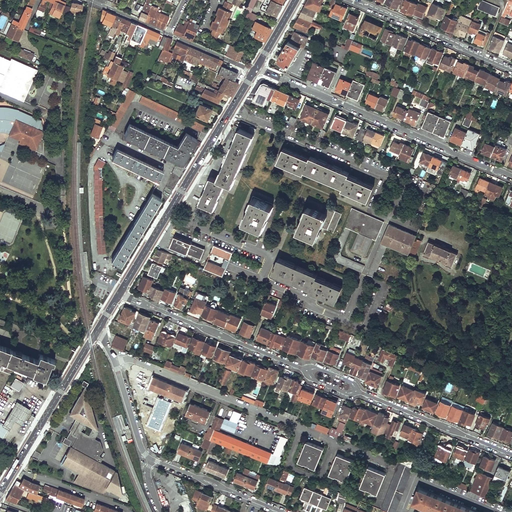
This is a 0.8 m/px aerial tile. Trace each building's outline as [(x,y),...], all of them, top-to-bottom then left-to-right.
[(51,0),(46,12),(49,13),(49,12),(54,0),(42,0),(40,5),(44,8),(46,4),(44,4),(45,0),(51,0)] [(54,0),(49,12),(60,17),(65,5),(66,2),(62,1),(61,3),(59,2),(60,0),(54,0)] [(140,12),(138,17),(144,20),(149,10),(151,6),(148,5),(150,0),(145,0),(143,6),(140,12)] [(280,5),(269,0),(264,0),(263,3),(267,5),(267,6),(266,9),(262,7),(260,10),(275,16),(280,5)] [(307,0),(305,6),(319,12),(322,5),(321,5),(323,0),(307,0)] [(386,0),(386,2),(398,8),(401,0),(386,0)] [(407,0),(405,0),(402,9),(412,14),(416,4),(407,0)] [(481,0),(480,0),(478,6),(490,11),(492,5),(481,0)] [(511,0),(507,0),(503,12),(511,15),(511,0)] [(33,8),(34,4),(29,1),(20,21),(18,25),(24,28),(33,8)] [(232,4),(226,1),(222,9),(220,8),(218,12),(217,11),(215,15),(218,16),(215,22),(213,21),(211,25),(212,25),(211,29),(213,30),(209,37),(215,40),(218,32),(219,32),(222,25),(225,27),(228,20),(225,19),(228,12),(232,4)] [(82,11),(83,4),(72,2),(71,9),(82,11)] [(137,3),(134,9),(140,12),(143,6),(137,3)] [(418,3),(413,14),(423,18),(427,7),(418,3)] [(335,4),(330,15),(341,20),(346,8),(335,4)] [(433,4),(428,15),(435,18),(436,16),(441,18),(445,9),(433,4)] [(149,10),(144,20),(155,25),(160,13),(156,11),(158,8),(151,5),(151,6),(149,10)] [(490,11),(489,14),(497,17),(499,12),(497,12),(499,8),(492,5),(490,11)] [(305,7),(299,16),(313,22),(313,20),(312,20),(316,12),(305,7)] [(102,10),(100,22),(108,25),(105,30),(108,32),(111,26),(116,16),(102,10)] [(160,13),(155,25),(163,29),(169,17),(160,13)] [(501,17),(499,22),(508,25),(510,21),(504,18),(506,15),(502,13),(501,17)] [(348,14),(343,26),(353,30),(358,18),(348,14)] [(116,16),(111,26),(115,28),(113,32),(114,33),(116,29),(121,18),(116,16)] [(446,16),(442,27),(452,32),(457,21),(446,16)] [(299,17),(293,27),(305,32),(309,25),(320,29),(321,26),(299,17)] [(121,18),(116,29),(121,31),(126,20),(121,18)] [(472,21),(468,31),(472,33),(473,31),(477,33),(479,30),(481,24),(477,23),(479,20),(473,18),(472,21)] [(18,40),(24,28),(18,25),(20,21),(14,19),(7,34),(18,40)] [(126,20),(121,31),(126,34),(131,22),(126,20)] [(188,24),(182,38),(192,42),(196,32),(199,25),(189,21),(189,22),(188,24)] [(365,21),(360,33),(364,34),(364,33),(373,37),(372,38),(377,40),(382,28),(365,21)] [(128,35),(124,45),(127,46),(130,39),(136,25),(131,22),(126,34),(128,35)] [(254,22),(251,29),(256,31),(253,37),(263,41),(266,35),(270,28),(254,22)] [(178,24),(173,34),(182,38),(188,24),(185,23),(184,27),(183,27),(181,30),(179,29),(181,25),(178,24)] [(458,23),(454,33),(459,34),(459,33),(465,36),(469,26),(462,23),(462,24),(458,23)] [(136,25),(130,39),(140,43),(146,29),(136,25)] [(140,43),(139,46),(146,49),(148,43),(154,46),(159,35),(146,29),(140,43)] [(386,29),(379,44),(384,46),(386,42),(390,44),(395,33),(386,29)] [(477,33),(474,41),(485,46),(489,34),(481,31),(479,30),(477,33)] [(296,33),(292,43),(301,47),(303,48),(308,38),(296,33)] [(398,47),(402,49),(407,37),(398,33),(393,45),(392,45),(389,51),(395,53),(398,47)] [(163,36),(158,48),(162,50),(167,38),(163,36)] [(492,43),(490,48),(499,52),(504,40),(494,36),(491,43),(492,43)] [(162,50),(158,58),(167,63),(170,56),(172,52),(169,51),(168,48),(172,40),(167,38),(162,50)] [(406,51),(404,54),(409,57),(411,53),(414,54),(419,43),(410,39),(405,51),(406,51)] [(505,40),(500,51),(511,56),(511,43),(509,42),(509,41),(505,40)] [(288,41),(276,60),(288,67),(301,47),(292,43),(288,41)] [(352,41),(350,48),(361,52),(364,46),(352,41)] [(172,52),(170,56),(172,57),(174,53),(178,55),(183,45),(176,42),(172,52)] [(420,44),(416,54),(426,58),(430,48),(420,44)] [(183,45),(178,55),(181,56),(179,61),(183,63),(185,58),(189,48),(183,45)] [(229,46),(225,56),(231,59),(237,62),(242,51),(229,46)] [(432,48),(427,59),(438,63),(443,52),(439,50),(440,48),(435,46),(434,48),(432,48)] [(189,48),(185,58),(188,59),(188,61),(188,63),(190,64),(192,64),(193,61),(195,62),(194,65),(196,65),(197,63),(201,53),(189,48)] [(38,56),(32,53),(29,59),(35,62),(38,56)] [(201,53),(197,63),(205,66),(207,62),(212,64),(214,59),(201,53)] [(0,89),(24,100),(38,69),(11,57),(10,60),(0,55),(0,89)] [(444,56),(440,66),(450,71),(452,65),(455,58),(453,57),(451,59),(444,56)] [(466,73),(469,64),(464,62),(464,64),(458,61),(459,60),(455,58),(452,65),(456,66),(454,72),(464,76),(466,73)] [(207,62),(205,66),(214,71),(217,66),(218,66),(220,67),(223,62),(214,59),(212,64),(207,62)] [(113,62),(110,69),(119,73),(122,66),(119,64),(113,62)] [(312,71),(309,79),(318,83),(324,68),(314,63),(310,71),(312,71)] [(479,71),(479,70),(475,68),(474,69),(473,69),(474,68),(474,66),(470,64),(469,64),(466,73),(472,75),(473,73),(477,75),(479,71)] [(218,72),(217,74),(218,75),(234,81),(237,74),(220,67),(218,72)] [(324,68),(318,83),(327,87),(330,79),(332,80),(336,72),(324,68)] [(403,80),(407,72),(397,68),(394,75),(403,80)] [(110,69),(107,76),(116,80),(119,73),(110,69)] [(477,75),(471,89),(474,90),(478,81),(485,84),(490,74),(484,72),(484,70),(480,69),(479,70),(479,71),(477,75)] [(127,73),(121,86),(126,89),(132,75),(127,73)] [(485,84),(485,86),(495,90),(500,79),(490,74),(485,84)] [(213,84),(211,88),(223,93),(226,94),(230,96),(234,90),(238,83),(234,81),(218,75),(215,80),(216,80),(216,82),(218,83),(220,79),(223,81),(219,89),(215,87),(217,84),(215,83),(214,84),(213,84)] [(394,77),(392,76),(389,83),(394,85),(393,86),(394,87),(396,87),(396,88),(398,83),(395,82),(396,80),(394,79),(394,77)] [(341,79),(336,89),(343,92),(342,93),(347,95),(352,83),(341,79)] [(352,83),(347,95),(356,99),(359,92),(361,92),(364,85),(353,80),(352,83)] [(500,80),(496,90),(506,95),(511,82),(507,80),(506,83),(500,80)] [(195,89),(202,92),(200,95),(217,103),(221,95),(222,96),(223,93),(211,88),(198,82),(197,82),(195,89)] [(261,87),(253,101),(264,106),(268,100),(271,101),(271,99),(275,90),(266,85),(264,85),(263,86),(261,87)] [(394,87),(391,94),(397,96),(400,89),(396,88),(396,87),(394,87)] [(275,90),(271,99),(286,105),(290,96),(276,89),(275,90)] [(129,90),(107,128),(113,131),(135,93),(129,90)] [(369,94),(366,101),(369,103),(369,104),(375,107),(379,98),(369,94)] [(415,95),(412,101),(426,108),(426,107),(429,101),(422,98),(415,95)] [(142,96),(139,102),(201,131),(204,125),(142,96)] [(290,96),(286,105),(296,109),(300,100),(290,96)] [(379,98),(375,107),(383,111),(388,100),(380,97),(379,98)] [(197,104),(192,115),(204,120),(208,109),(197,104)] [(307,105),(301,119),(312,123),(318,109),(307,105)] [(397,106),(393,115),(398,117),(398,116),(405,119),(408,111),(397,106)] [(0,107),(0,131),(5,132),(10,134),(9,136),(20,140),(19,143),(44,154),(44,131),(42,121),(14,109),(7,108),(0,107)] [(318,109),(312,123),(323,128),(329,114),(318,109)] [(405,119),(404,120),(415,124),(420,114),(409,109),(408,111),(405,119)] [(427,121),(424,128),(433,132),(439,117),(429,112),(425,120),(427,121)] [(331,128),(342,133),(342,132),(347,121),(336,116),(331,128)] [(288,120),(287,122),(294,126),(297,119),(292,117),(290,121),(288,120)] [(439,117),(433,132),(442,136),(445,129),(447,129),(451,121),(439,117)] [(465,117),(462,125),(469,127),(472,120),(470,119),(465,117)] [(347,121),(342,132),(353,137),(358,125),(347,121)] [(95,123),(90,135),(97,138),(102,126),(95,123)] [(175,161),(182,164),(193,146),(196,140),(185,133),(176,147),(129,124),(124,136),(128,138),(155,151),(175,161)] [(249,126),(246,132),(252,134),(254,129),(249,126)] [(456,127),(450,139),(461,144),(467,132),(456,127)] [(252,134),(246,132),(238,128),(215,180),(210,177),(198,203),(212,209),(224,184),(230,186),(253,135),(252,134)] [(372,142),(377,132),(372,130),(371,132),(368,131),(361,128),(356,139),(371,146),(371,145),(372,142)] [(467,132),(461,144),(470,148),(474,140),(476,141),(479,133),(468,129),(467,132)] [(319,132),(318,136),(323,138),(326,131),(322,130),(321,133),(319,132)] [(377,132),(372,142),(380,145),(384,136),(377,132)] [(394,142),(391,150),(401,154),(405,144),(398,141),(397,143),(394,142)] [(485,143),(483,149),(486,150),(484,153),(491,156),(491,155),(495,147),(485,143)] [(401,154),(400,157),(407,161),(410,155),(411,156),(414,148),(405,144),(401,154)] [(495,147),(491,155),(497,157),(497,159),(501,161),(506,150),(496,145),(495,147)] [(282,147),(276,162),(303,173),(304,171),(342,187),(341,189),(366,200),(373,186),(347,175),(348,172),(310,156),(309,159),(282,147)] [(5,148),(1,156),(7,159),(11,151),(5,148)] [(116,149),(111,158),(157,181),(159,176),(162,172),(142,162),(116,149)] [(377,153),(374,160),(375,160),(380,163),(383,156),(377,153)] [(424,153),(421,161),(429,165),(433,156),(424,153)] [(433,156),(429,165),(427,171),(436,175),(437,173),(442,175),(448,162),(433,156)] [(98,158),(94,167),(95,215),(98,254),(105,254),(102,216),(101,169),(104,162),(98,158)] [(454,166),(450,175),(455,177),(458,178),(458,177),(461,169),(454,166)] [(461,169),(458,177),(464,180),(465,177),(468,179),(471,173),(461,169)] [(480,177),(477,187),(486,190),(490,181),(480,177)] [(486,190),(485,194),(495,198),(500,188),(495,186),(496,184),(490,181),(486,190)] [(151,194),(111,260),(120,266),(123,261),(142,230),(157,205),(160,199),(151,194)] [(483,198),(480,205),(487,208),(489,203),(485,201),(486,199),(483,198)] [(253,199),(243,222),(262,230),(272,207),(253,199)] [(306,208),(297,231),(316,239),(321,227),(333,233),(341,214),(326,208),(323,215),(306,208)] [(350,213),(330,259),(361,272),(364,266),(341,257),(340,254),(350,230),(358,233),(351,251),(365,257),(372,239),(375,240),(383,221),(352,208),(350,213)] [(388,224),(380,243),(387,246),(408,255),(409,253),(415,239),(416,236),(388,224)] [(174,235),(168,250),(186,257),(187,253),(198,258),(202,248),(191,244),(191,242),(174,235)] [(415,239),(409,253),(416,256),(422,242),(415,239)] [(429,241),(423,255),(430,258),(430,256),(446,262),(445,264),(452,267),(458,253),(446,248),(440,246),(429,241)] [(380,243),(367,274),(370,275),(374,277),(387,246),(380,243)] [(207,261),(204,268),(223,276),(233,253),(214,245),(211,252),(226,258),(222,267),(207,261)] [(158,250),(153,262),(161,266),(167,253),(158,250)] [(280,258),(273,272),(312,288),(311,291),(337,302),(342,288),(317,277),(318,274),(280,258)] [(153,262),(148,274),(151,275),(153,276),(155,277),(157,278),(160,271),(164,273),(166,268),(161,266),(153,262)] [(140,282),(138,288),(139,290),(143,292),(144,289),(147,290),(146,291),(148,292),(155,277),(153,276),(151,280),(149,279),(151,275),(148,274),(145,273),(141,282),(140,282)] [(151,286),(147,296),(159,301),(163,291),(154,287),(155,286),(153,285),(153,286),(151,286)] [(174,303),(173,305),(174,306),(175,306),(176,306),(177,305),(181,308),(185,303),(188,299),(187,298),(190,290),(180,286),(177,296),(178,297),(174,303)] [(165,288),(161,298),(171,302),(176,292),(165,288)] [(198,293),(190,311),(196,313),(196,312),(201,315),(205,305),(207,301),(201,299),(203,295),(198,293)] [(266,301),(261,313),(266,315),(267,313),(272,315),(276,306),(266,301)] [(205,305),(201,315),(213,320),(217,311),(212,309),(213,308),(205,305)] [(125,307),(120,319),(130,323),(128,329),(132,331),(134,324),(139,312),(136,311),(136,313),(132,311),(132,309),(125,307)] [(218,310),(213,322),(225,327),(226,325),(230,315),(218,310)] [(150,317),(140,313),(135,324),(134,324),(132,331),(130,334),(132,335),(133,332),(135,333),(137,327),(137,326),(145,329),(150,317)] [(230,315),(226,325),(236,329),(240,318),(230,314),(230,315)] [(151,319),(144,336),(153,339),(160,323),(151,319)] [(245,322),(241,332),(250,336),(254,326),(245,322)] [(261,327),(257,337),(263,339),(263,341),(267,343),(272,332),(261,327)] [(162,331),(159,341),(171,346),(176,336),(176,333),(174,333),(172,333),(168,331),(166,329),(164,329),(162,331)] [(336,336),(341,338),(344,332),(339,329),(336,336)] [(272,332),(267,343),(268,343),(268,345),(272,347),(273,346),(281,349),(286,338),(279,335),(280,333),(277,332),(276,334),(272,332)] [(350,334),(344,332),(341,338),(348,341),(350,334)] [(179,333),(175,344),(182,347),(181,350),(186,352),(188,347),(187,347),(191,338),(179,333)] [(116,335),(111,345),(124,350),(128,340),(116,335)] [(289,335),(283,348),(291,351),(291,352),(295,354),(296,352),(301,340),(289,335)] [(354,336),(351,343),(358,346),(361,339),(354,336)] [(194,337),(190,347),(197,350),(196,352),(200,353),(205,341),(194,337)] [(302,341),(297,353),(300,354),(299,355),(303,356),(303,355),(309,358),(314,346),(302,341)] [(207,342),(201,356),(205,358),(207,354),(212,356),(216,346),(207,342)] [(0,394),(8,382),(11,384),(14,379),(11,377),(14,371),(32,378),(33,374),(46,379),(52,363),(54,364),(56,359),(41,354),(38,360),(0,344),(0,394)] [(146,344),(143,351),(152,354),(155,348),(146,344)] [(317,344),(313,355),(316,356),(316,357),(323,360),(328,350),(320,346),(321,346),(317,344)] [(219,347),(214,357),(227,363),(231,352),(219,347)] [(331,347),(325,361),(330,363),(330,362),(335,364),(340,350),(331,347)] [(383,348),(379,359),(383,360),(385,357),(391,359),(389,363),(394,365),(398,354),(383,348)] [(347,352),(343,362),(351,366),(355,357),(355,356),(347,352)] [(231,354),(227,364),(238,369),(243,359),(241,357),(239,356),(238,357),(236,356),(235,355),(232,353),(231,354)] [(352,366),(350,372),(355,374),(358,368),(359,369),(362,360),(355,357),(351,366),(352,366)] [(244,359),(240,369),(251,374),(255,363),(244,359)] [(366,379),(372,364),(363,360),(357,375),(366,379)] [(180,368),(171,364),(169,369),(178,373),(180,368)] [(256,364),(252,374),(264,379),(268,369),(256,364)] [(410,365),(409,369),(421,374),(422,371),(410,365)] [(186,369),(180,366),(180,368),(178,373),(183,375),(186,369)] [(270,367),(265,379),(275,384),(278,375),(277,375),(279,371),(270,367)] [(224,369),(219,382),(225,385),(231,371),(224,369)] [(382,376),(370,371),(365,383),(377,388),(382,376)] [(421,374),(418,381),(421,382),(424,375),(434,379),(435,376),(422,371),(421,374)] [(154,375),(149,386),(183,401),(188,390),(154,375)] [(282,375),(275,391),(280,393),(282,388),(287,390),(292,379),(282,375)] [(25,382),(17,377),(12,385),(19,390),(25,382)] [(293,379),(289,390),(297,393),(294,400),(296,401),(303,386),(300,385),(301,382),(293,379)] [(388,380),(383,392),(387,394),(388,393),(395,396),(400,385),(388,380)] [(403,386),(398,396),(409,400),(413,390),(403,386)] [(304,387),(299,399),(300,399),(301,398),(311,402),(315,391),(304,387)] [(417,390),(412,402),(421,406),(426,394),(417,390)] [(318,393),(313,404),(317,405),(317,406),(321,408),(321,409),(323,410),(324,408),(323,408),(328,396),(323,394),(323,395),(318,393)] [(80,397),(79,396),(75,403),(76,404),(71,414),(78,418),(74,424),(73,423),(72,426),(73,426),(66,438),(65,437),(62,442),(70,446),(100,463),(102,458),(99,456),(102,449),(100,442),(94,439),(98,433),(93,416),(87,395),(81,394),(80,397)] [(476,400),(484,404),(487,397),(479,394),(476,400)] [(173,401),(160,396),(148,424),(162,429),(173,401)] [(426,398),(423,407),(434,412),(438,403),(434,401),(434,400),(432,399),(432,401),(426,398)] [(3,423),(10,428),(15,420),(21,425),(32,407),(18,399),(3,423)] [(323,410),(321,414),(330,418),(337,402),(328,399),(324,408),(323,410)] [(440,401),(436,412),(440,413),(439,415),(446,417),(451,405),(440,401)] [(190,402),(185,415),(206,423),(211,411),(190,402)] [(354,405),(350,416),(360,420),(365,408),(354,405)] [(452,405),(447,418),(457,422),(463,409),(452,405)] [(344,406),(340,415),(348,418),(352,409),(344,406)] [(366,408),(361,420),(363,421),(362,422),(368,424),(369,423),(373,425),(378,413),(366,408)] [(465,410),(460,422),(470,426),(475,414),(465,410)] [(241,414),(234,411),(230,420),(237,423),(241,414)] [(378,433),(383,435),(386,428),(385,427),(389,417),(384,415),(384,414),(379,412),(372,429),(378,432),(378,433)] [(480,414),(475,425),(480,427),(481,426),(485,428),(487,423),(489,423),(490,418),(480,414)] [(209,437),(208,439),(212,441),(216,442),(277,468),(282,457),(279,456),(286,438),(279,436),(272,453),(218,431),(222,420),(216,418),(212,428),(215,430),(211,438),(209,437)] [(394,441),(401,422),(394,419),(391,425),(388,424),(386,428),(383,435),(383,436),(394,441)] [(319,420),(315,429),(327,434),(328,431),(327,431),(327,429),(326,429),(328,424),(319,420)] [(3,423),(0,421),(0,436),(3,439),(10,428),(3,423)] [(493,422),(488,433),(492,435),(491,436),(498,439),(503,426),(493,422)] [(331,428),(328,434),(339,439),(345,425),(340,423),(337,431),(331,428)] [(405,425),(401,434),(409,438),(413,428),(405,425)] [(410,439),(409,441),(413,443),(413,441),(419,443),(423,433),(424,432),(423,431),(418,429),(418,430),(414,428),(409,439),(410,439)] [(511,431),(504,428),(500,438),(510,442),(511,438),(511,431)] [(203,437),(200,447),(208,450),(212,441),(208,439),(206,438),(203,437)] [(208,450),(207,453),(211,454),(216,442),(212,441),(208,450)] [(299,452),(298,454),(300,454),(298,460),(316,467),(323,448),(306,441),(303,447),(301,453),(299,452)] [(181,442),(178,451),(188,455),(192,447),(181,442)] [(441,442),(435,455),(447,460),(452,448),(452,446),(452,445),(452,444),(451,443),(449,443),(448,443),(447,443),(447,444),(441,442)] [(463,449),(464,446),(458,444),(454,455),(465,459),(467,451),(463,449)] [(100,463),(70,446),(66,454),(67,455),(66,458),(65,457),(62,463),(84,475),(79,483),(104,492),(106,487),(121,496),(122,496),(116,472),(116,471),(115,471),(100,463)] [(192,447),(188,455),(199,459),(202,451),(192,447)] [(473,451),(470,449),(466,459),(476,463),(480,453),(475,451),(475,452),(473,451)] [(66,458),(67,455),(66,454),(65,454),(60,464),(61,465),(78,474),(74,481),(79,483),(84,475),(62,463),(65,457),(66,458)] [(330,465),(329,466),(331,467),(329,473),(347,479),(354,461),(337,454),(334,461),(332,466),(330,465)] [(454,455),(453,459),(463,463),(465,459),(454,455)] [(485,455),(480,466),(491,470),(495,461),(490,458),(491,457),(485,455)] [(400,459),(398,463),(406,466),(413,469),(416,461),(408,458),(407,461),(400,459)] [(208,460),(205,468),(215,473),(219,464),(208,460)] [(398,463),(380,509),(386,511),(387,511),(406,466),(398,463)] [(219,464),(215,473),(225,477),(229,469),(219,464)] [(406,466),(387,511),(395,511),(413,469),(406,466)] [(499,466),(493,479),(496,479),(498,479),(499,479),(501,479),(503,479),(504,479),(505,479),(506,480),(510,471),(499,466)] [(361,477),(360,479),(363,480),(360,485),(378,492),(385,474),(368,467),(365,473),(363,478),(361,477)] [(284,470),(280,481),(276,490),(287,494),(288,493),(292,494),(294,487),(291,486),(285,483),(289,472),(284,470)] [(261,476),(250,471),(248,476),(258,481),(261,476)] [(237,472),(234,480),(244,485),(248,476),(237,472)] [(486,476),(478,472),(470,491),(484,497),(492,478),(488,477),(487,479),(485,478),(486,476)] [(248,476),(244,485),(255,489),(258,481),(248,476)] [(270,477),(266,485),(276,490),(280,481),(270,477)] [(39,484),(28,479),(26,483),(22,482),(17,479),(16,482),(14,484),(24,489),(29,490),(35,493),(39,484)] [(456,481),(454,486),(466,490),(468,486),(456,481)] [(6,499),(16,503),(24,489),(14,484),(9,494),(6,499)] [(59,489),(49,486),(48,491),(57,494),(56,496),(83,506),(86,499),(59,489)] [(305,487),(301,498),(306,500),(309,501),(314,491),(305,487)] [(196,489),(192,498),(198,501),(196,505),(207,510),(209,505),(212,496),(196,489)] [(476,511),(419,490),(414,502),(439,511),(476,511)] [(27,498),(37,501),(38,498),(39,495),(28,491),(27,498)] [(308,504),(306,510),(310,511),(313,503),(318,505),(322,494),(314,491),(309,501),(308,504)] [(318,505),(315,511),(319,511),(322,506),(326,508),(332,493),(327,491),(326,495),(322,494),(318,505)] [(343,504),(346,496),(338,492),(336,502),(343,504)] [(95,510),(99,511),(122,511),(97,503),(95,510)]
